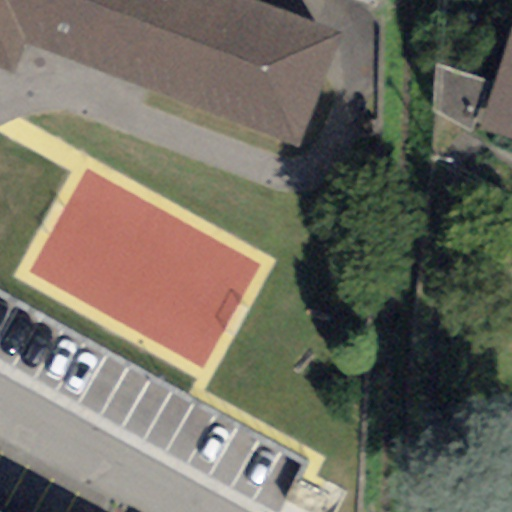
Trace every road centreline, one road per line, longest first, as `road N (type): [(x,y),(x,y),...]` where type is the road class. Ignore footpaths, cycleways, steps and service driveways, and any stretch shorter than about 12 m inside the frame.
road 1 (unknown): [(0,106),(47,109),(95,127),(311,225)]
road 2 (residential): [(0,398),(204,511)]
